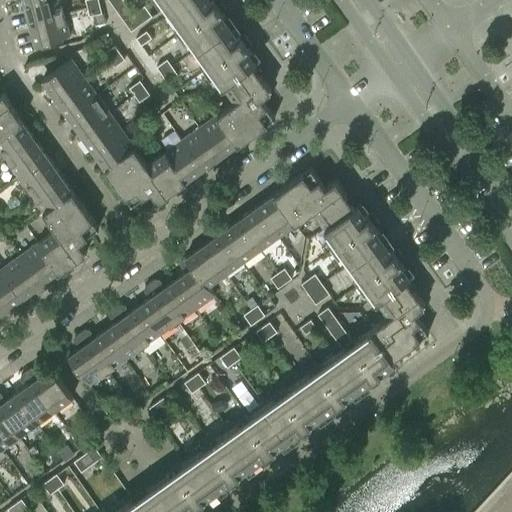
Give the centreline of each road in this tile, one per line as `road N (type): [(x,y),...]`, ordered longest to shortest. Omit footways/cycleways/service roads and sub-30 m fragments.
road 1 (residential): [(218,511),(479,325),(493,307),(347,100)]
road 2 (residential): [(140,249),(347,100)]
road 3 (residential): [(140,249),(6,55)]
road 4 (tertiary): [(390,71),(511,241)]
road 5 (residential): [(0,352),(140,249)]
road 6 (tertiary): [(511,199),(410,58)]
road 7 (residential): [(347,100),(278,0)]
